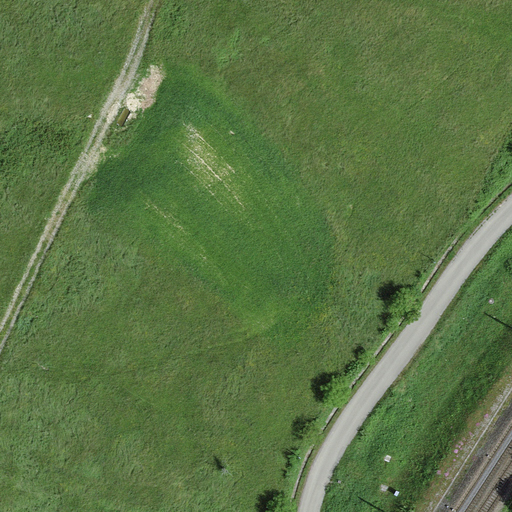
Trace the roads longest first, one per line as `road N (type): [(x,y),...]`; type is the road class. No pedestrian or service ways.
road 1 (track): [(155,0),(0,347)]
road 2 (unclassified): [(311,511),(354,418),(511,213)]
